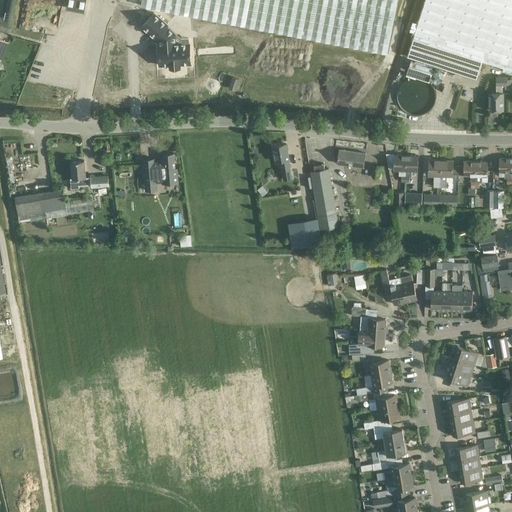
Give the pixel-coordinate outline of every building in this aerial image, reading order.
[(67,0),(66,8),(84,12),(86,0),(67,0)] [(141,0),(141,5),(387,53),(397,0),(141,0)] [(511,0),(425,0),(407,56),(477,78),(483,60),(503,67),(502,70),(511,73),(511,0)] [(167,24),(154,12),(142,26),(155,38),(156,37),(160,40),(161,45),(159,45),(160,65),(170,65),(170,67),(180,66),(180,64),(190,64),(189,43),(179,44),(163,29),(167,24)] [(0,60),(0,61),(9,42),(0,38),(0,60)] [(240,79),(232,76),(228,88),(236,90),(240,79)] [(490,92),(490,110),(503,110),(503,92),(503,85),(511,85),(511,82),(511,78),(507,79),(507,76),(496,76),(496,92),(490,92)] [(283,172),(284,180),(292,178),(291,171),(289,159),(286,144),(273,146),(276,162),(281,161),(283,172)] [(337,163),(364,167),(366,153),(339,149),(337,163)] [(175,167),(174,153),(163,154),(163,162),(155,163),(155,162),(143,163),(144,183),(177,181),(176,170),(175,170),(175,167)] [(401,182),(405,182),(406,169),(406,155),(394,154),(394,169),(399,169),(399,176),(401,176),(401,182)] [(405,186),(411,186),(411,181),(409,181),(410,176),(411,176),(412,170),(418,170),(419,155),(406,155),(406,169),(405,182),(405,186)] [(506,178),(507,184),(511,184),(511,158),(499,158),(499,172),(504,172),(504,179),(506,178)] [(92,184),(91,177),(86,177),(84,160),(71,161),(72,178),(79,178),(79,185),(92,184)] [(433,186),(440,187),(441,160),(429,160),(429,174),(434,174),(433,186)] [(440,187),(446,187),(447,180),(452,180),(452,174),(453,174),(453,161),(441,160),(440,187)] [(468,195),(475,195),(475,188),(476,161),(464,161),(463,175),(470,175),(470,182),(471,182),(471,187),(468,187),(468,195)] [(475,188),(480,188),(480,184),(481,184),(481,181),(482,181),(482,175),(488,175),(488,162),(476,161),(475,188)] [(320,228),(320,229),(339,226),(329,168),(325,168),(324,163),(314,165),(315,170),(310,171),(318,217),(316,218),(318,229),(320,228)] [(374,165),(371,176),(380,178),(382,167),(374,165)] [(108,175),(91,176),(91,177),(92,184),(92,187),(108,186),(108,175)] [(63,189),(15,197),(19,222),(68,214),(63,189)] [(486,190),(486,206),(494,207),(494,190),(486,190)] [(494,190),(494,207),(503,207),(504,190),(494,190)] [(404,204),(405,192),(394,192),(394,204),(404,204)] [(422,205),(423,192),(405,192),(404,204),(422,205)] [(422,205),(440,205),(440,193),(423,193),(423,192),(422,205)] [(440,193),(440,205),(457,205),(457,194),(440,193)] [(495,234),(478,236),(480,247),(482,246),(483,253),(496,252),(495,244),(496,244),(495,234)] [(182,247),(192,246),(191,235),(185,235),(182,240),(182,247)] [(477,264),(478,273),(496,271),(495,269),(499,269),(497,254),(481,256),(482,264),(477,264)] [(453,269),(453,262),(453,258),(443,258),(443,262),(443,269),(453,269)] [(300,263),(301,275),(322,273),(321,261),(300,263)] [(390,283),(395,305),(406,302),(400,277),(389,280),(387,268),(380,270),(384,284),(390,283)] [(425,286),(435,286),(436,268),(426,268),(425,286)] [(498,270),(501,289),(511,286),(511,268),(510,269),(510,268),(498,270)] [(425,283),(425,269),(417,269),(416,283),(425,283)] [(327,274),(328,285),(337,284),(336,273),(327,274)] [(357,288),(368,287),(367,273),(355,275),(357,288)] [(479,274),(480,282),(484,297),(493,296),(490,280),(488,281),(486,273),(479,274)] [(400,277),(406,302),(417,300),(412,274),(400,277)] [(452,291),(452,310),(462,310),(462,291),(463,284),(452,284),(452,291)] [(442,310),(442,291),(431,291),(431,310),(442,310)] [(442,291),(442,310),(452,310),(452,291),(442,291)] [(462,291),(462,310),(472,311),(473,292),(462,291)] [(375,294),(377,302),(385,300),(384,292),(375,294)] [(360,330),(362,330),(385,332),(386,319),(369,318),(369,316),(365,316),(366,307),(352,306),(351,315),(361,316),(360,330)] [(385,332),(362,330),(361,344),(349,344),(350,353),(374,353),(374,345),(384,345),(385,332)] [(507,335),(493,338),(497,358),(510,356),(507,335)] [(457,346),(454,357),(475,364),(479,353),(457,346)] [(494,354),(486,355),(488,369),(496,368),(494,354)] [(454,357),(450,368),(471,375),(475,364),(454,357)] [(371,375),(391,371),(389,360),(369,363),(371,375)] [(468,386),(471,375),(450,368),(446,379),(468,386)] [(508,368),(502,370),(503,380),(510,379),(508,368)] [(356,388),(357,395),(373,392),(385,390),(384,384),(393,383),(391,371),(371,375),(373,385),(356,388)] [(345,397),(347,408),(351,407),(350,399),(355,398),(358,401),(374,398),(373,392),(357,395),(353,396),(353,395),(345,397)] [(398,406),(396,394),(377,398),(379,409),(398,406)] [(448,402),(449,413),(471,410),(469,398),(448,402)] [(391,419),(400,417),(398,406),(379,409),(381,421),(364,423),(365,429),(374,427),(392,425),(391,419)] [(449,413),(451,425),(473,421),(471,410),(449,413)] [(451,425),(453,436),(475,433),(473,421),(451,425)] [(385,443),(404,440),(402,429),(393,431),(392,425),(374,427),(376,439),(385,438),(385,443)] [(478,438),(497,434),(496,428),(477,432),(478,438)] [(487,452),(499,448),(495,436),(483,440),(487,452)] [(406,451),(404,440),(385,443),(387,449),(377,451),(379,462),(386,461),(390,460),(389,454),(406,451)] [(455,448),(457,460),(479,456),(477,444),(455,448)] [(503,454),(504,462),(511,460),(511,454),(511,453),(503,454)] [(457,460),(459,471),(481,467),(479,456),(457,460)] [(387,467),(386,461),(379,462),(372,463),(373,470),(387,467)] [(385,479),(411,475),(410,463),(390,467),(391,471),(384,472),(385,479)] [(483,479),(481,467),(459,471),(461,483),(483,479)] [(413,486),(411,475),(385,479),(387,489),(377,491),(377,492),(370,493),(371,499),(373,499),(404,493),(404,487),(413,486)] [(502,475),(485,478),(487,485),(503,482),(502,475)] [(488,497),(494,496),(493,490),(487,491),(486,490),(466,494),(468,507),(489,504),(488,497)] [(392,508),(392,511),(402,511),(417,509),(415,498),(405,499),(404,493),(373,499),(374,508),(393,504),(393,502),(396,502),(397,507),(392,508)]
